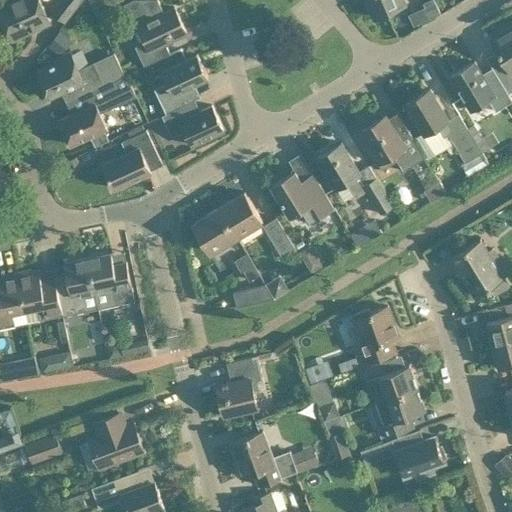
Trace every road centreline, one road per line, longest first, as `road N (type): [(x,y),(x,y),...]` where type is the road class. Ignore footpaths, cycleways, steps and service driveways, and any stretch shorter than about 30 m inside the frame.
road 1 (residential): [(218,511),(147,208)]
road 2 (residential): [(505,511),(440,289)]
road 3 (residential): [(50,227),(29,123),(0,86)]
road 4 (residential): [(253,140),(377,65)]
road 5 (residential): [(253,140),(216,0)]
road 6 (residential): [(147,208),(253,140)]
road 7 (residential): [(377,65),(482,0)]
